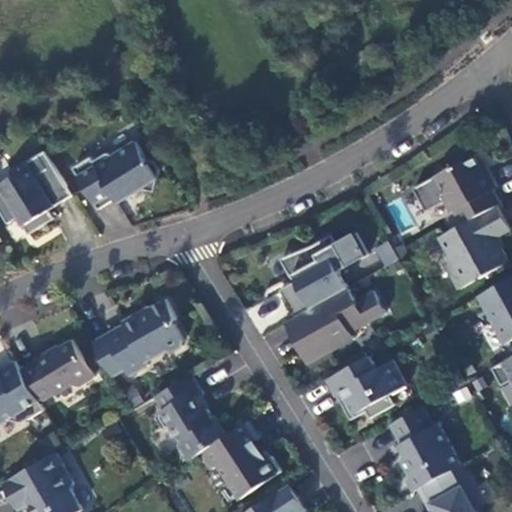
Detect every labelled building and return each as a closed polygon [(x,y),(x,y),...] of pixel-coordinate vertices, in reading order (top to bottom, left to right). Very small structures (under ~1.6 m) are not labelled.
[(96,162),(93,157),(76,168),(101,210),(116,201),(121,204),(145,189),(157,192),(162,169),(157,161),(151,160),(150,161),(138,142),(116,155),(109,154),(96,162)] [(75,196),(47,151),(13,173),(16,177),(0,186),(0,207),(10,224),(21,218),(31,234),(57,219),(52,210),(54,209),(75,196)] [(460,216),(465,226),(500,206),(504,204),(496,189),(500,187),(490,169),(484,167),(477,155),(438,177),(448,196),(446,198),(454,213),(457,211),(460,216)] [(447,263),(462,290),(511,262),(498,238),(511,229),(511,227),(500,206),(465,226),(442,238),(452,255),(447,263)] [(298,318),(351,288),(342,272),(371,256),(359,234),(339,244),(334,236),(314,247),(283,259),(293,278),(305,271),(309,277),(296,283),(282,291),(298,318)] [(385,267),(398,260),(388,240),(374,248),(385,267)] [(305,271),(293,278),(296,283),(309,277),(305,271)] [(511,279),(481,296),(484,303),(507,344),(511,341),(511,279)] [(359,301),(351,288),(298,318),(288,323),(311,365),(357,339),(354,333),(388,314),(376,292),(359,301)] [(127,325),(109,335),(95,343),(115,377),(128,369),(133,376),(151,365),(149,362),(170,350),(175,352),(185,346),(187,340),(178,325),(180,318),(169,299),(153,307),(152,311),(143,316),(141,313),(125,322),(127,325)] [(98,377),(75,340),(54,353),(53,351),(38,360),(39,362),(24,371),(43,403),(58,394),(59,394),(59,395),(76,385),(82,386),(98,377)] [(380,370),(372,357),(330,380),(339,397),(345,394),(348,400),(344,402),(354,421),(370,412),(373,419),(398,405),(393,395),(411,385),(397,360),(380,370)] [(511,359),(495,369),(504,385),(511,380),(511,359)] [(24,371),(18,362),(3,371),(0,367),(0,425),(11,419),(17,421),(28,415),(31,420),(48,410),(43,403),(24,371)] [(206,395),(194,376),(157,397),(166,410),(164,412),(162,419),(167,427),(174,429),(181,440),(180,447),(190,463),(203,454),(229,436),(217,417),(215,418),(209,410),(205,412),(198,400),(206,395)] [(426,407),(393,425),(404,445),(402,446),(407,455),(404,461),(412,475),(409,480),(416,492),(420,490),(456,470),(464,466),(441,424),(437,427),(426,407)] [(243,499),(284,471),(274,456),(270,459),(258,440),(262,437),(251,421),(229,436),(203,454),(214,470),(219,466),(220,465),(243,499)] [(76,484),(58,453),(6,484),(21,510),(31,505),(35,511),(81,511),(85,510),(74,491),(76,484)] [(462,481),(456,470),(420,490),(432,511),(479,511),(478,510),(482,497),(470,476),(462,481)] [(306,511),(308,511),(292,485),(251,511),(306,511)]
